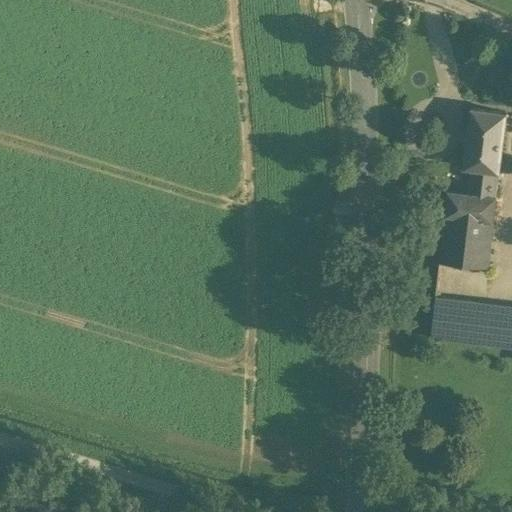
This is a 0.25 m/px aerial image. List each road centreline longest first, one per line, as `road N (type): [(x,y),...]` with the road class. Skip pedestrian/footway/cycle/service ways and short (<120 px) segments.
road 1 (secondary): [(356,0),(369,262),(361,511)]
road 2 (unclassified): [(239,511),(0,441)]
